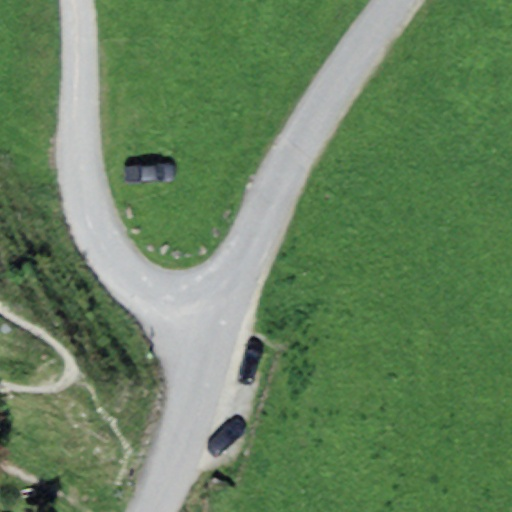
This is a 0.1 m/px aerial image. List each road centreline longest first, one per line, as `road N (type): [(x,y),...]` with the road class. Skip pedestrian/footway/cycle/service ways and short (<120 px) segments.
road 1 (unclassified): [(405,0),(281,180),(207,402),(154,511)]
road 2 (track): [(72,0),(81,191),(90,220),(128,280),(223,352)]
